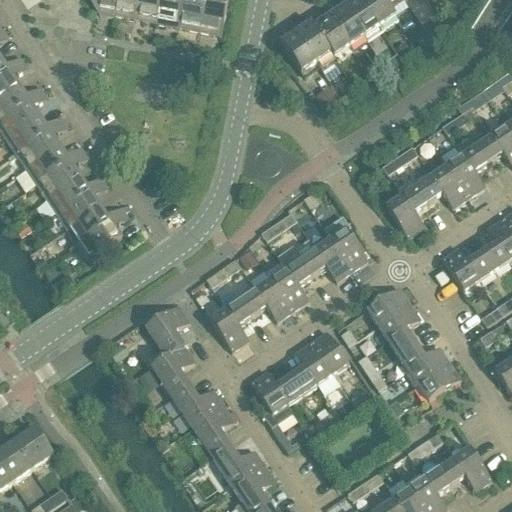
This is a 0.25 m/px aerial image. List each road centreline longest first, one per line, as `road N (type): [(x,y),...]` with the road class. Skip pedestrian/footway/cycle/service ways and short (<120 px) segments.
road 1 (residential): [(172,256),(0,5)]
road 2 (residential): [(395,274),(302,133),(239,119)]
road 3 (unclassified): [(0,370),(172,256)]
road 4 (residential): [(511,438),(408,261)]
road 5 (residential): [(228,382),(395,274)]
road 6 (unclassified): [(172,256),(213,216),(239,119)]
road 7 (residential): [(316,511),(228,382)]
road 8 (residential): [(408,261),(511,197)]
